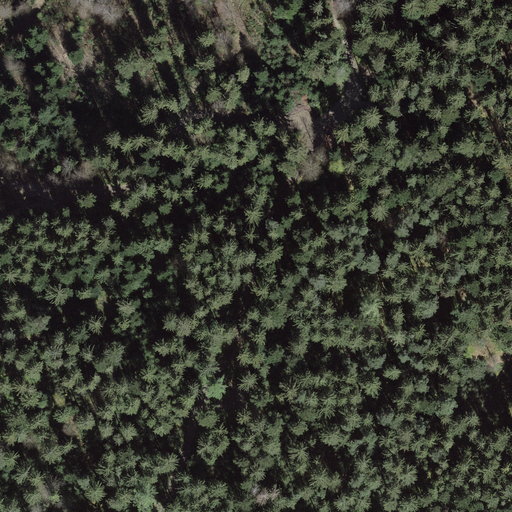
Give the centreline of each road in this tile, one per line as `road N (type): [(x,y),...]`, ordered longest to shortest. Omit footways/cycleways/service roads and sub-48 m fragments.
road 1 (track): [(162,511),(301,166),(378,68),(404,0)]
road 2 (track): [(0,187),(131,184),(177,126),(202,113),(326,128)]
road 3 (track): [(231,0),(245,41),(326,128)]
